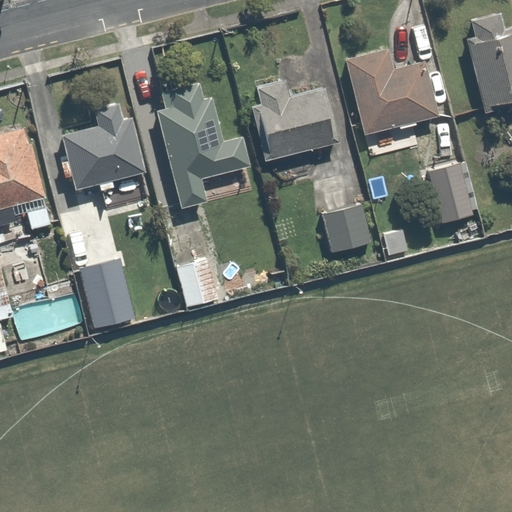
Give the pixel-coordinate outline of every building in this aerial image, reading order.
[(503,10),(471,20),(475,32),(462,35),(484,112),(511,104),(511,25),(508,27),(503,10)] [(384,49),(343,61),(364,137),(442,116),(427,59),(390,69),(384,49)] [(256,99),(250,101),(265,163),(339,145),(322,79),(294,86),(290,72),(251,81),(256,99)] [(162,107),(155,109),(182,203),(207,196),(202,178),(248,165),(240,137),(223,141),(205,77),(157,90),(162,107)] [(127,118),(119,93),(90,103),(98,125),(58,138),(75,190),(152,165),(136,115),(127,118)] [(30,228),(52,222),(26,126),(0,132),(0,212),(24,206),(30,228)] [(463,158),(435,166),(446,209),(474,202),(463,158)] [(360,199),(310,216),(323,254),(373,237),(360,199)] [(402,218),(382,224),(390,253),(411,247),(402,218)] [(94,227),(68,234),(79,274),(105,267),(94,227)] [(33,246),(0,254),(0,320),(2,320),(50,307),(33,246)] [(209,257),(174,266),(184,304),(219,295),(209,257)] [(2,320),(0,320),(0,354),(10,352),(2,320)]
